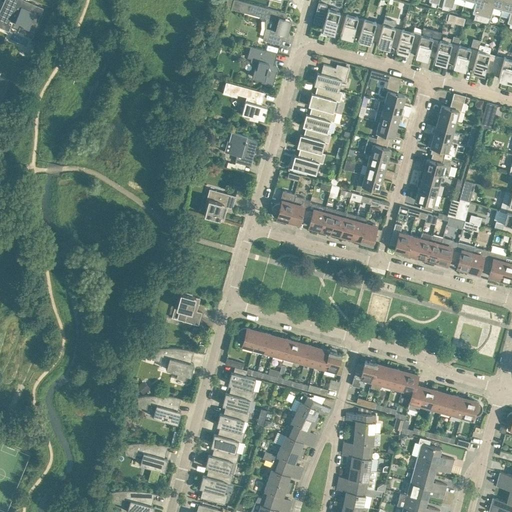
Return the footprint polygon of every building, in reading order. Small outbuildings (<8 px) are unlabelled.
[(4,0),(0,8),(0,26),(8,30),(11,24),(7,22),(9,19),(14,21),(28,28),(33,30),(36,24),(40,15),(43,8),(26,0),(7,0),(6,2),(4,0)] [(287,34),(289,24),(290,20),(285,19),(286,13),(239,0),(232,0),(231,8),(233,9),(233,7),(265,16),(264,17),(265,18),(264,20),(265,28),(261,39),(281,44),(284,33),(287,34)] [(453,0),(443,0),(443,4),(442,8),(448,10),(449,6),(452,7),(453,0)] [(468,0),(475,2),(472,12),(475,13),(474,17),(480,19),(485,0),(468,0)] [(493,7),(501,9),(503,0),(485,0),(480,19),(489,21),(490,17),(493,7)] [(511,0),(503,0),(501,9),(510,11),(507,22),(510,23),(509,26),(511,27),(511,0)] [(340,34),(346,13),(338,11),(339,8),(330,6),(330,9),(328,8),(327,12),(325,11),(327,4),(318,1),(313,21),(321,24),(322,21),(324,22),(322,29),(334,33),(334,29),(341,31),(340,34)] [(448,20),(464,24),(466,17),(450,12),(448,20)] [(358,39),(364,18),(346,13),(340,34),(348,37),(352,38),(353,34),(359,36),(358,39)] [(370,43),(370,42),(371,39),(377,41),(376,44),(377,44),(383,23),(364,18),(358,39),(370,43)] [(384,18),(383,23),(377,44),(389,48),(390,44),(397,46),(396,50),(402,29),(395,26),(396,21),(384,18)] [(423,57),(426,58),(427,58),(427,55),(434,57),(435,57),(440,39),(442,29),(423,24),(421,34),(416,52),(415,55),(423,57)] [(415,55),(421,34),(402,29),(396,50),(408,53),(409,50),(416,51),(415,55)] [(441,39),(440,39),(435,57),(434,60),(445,63),(446,60),(453,62),(452,65),(453,65),(459,44),(450,42),(451,38),(443,35),(441,39)] [(478,49),(459,44),(453,65),(464,69),(465,65),(472,67),(471,70),(472,71),(478,49)] [(250,45),(250,46),(247,57),(258,60),(256,68),(254,67),(252,76),(263,79),(263,82),(261,81),(261,82),(273,85),(276,71),(276,68),(277,68),(277,67),(277,66),(277,65),(276,65),(276,64),(275,64),(273,64),(276,53),(250,45)] [(472,71),(480,73),(483,74),(484,70),(491,72),(496,55),(478,49),(472,71)] [(511,58),(496,55),(491,72),(499,74),(498,78),(509,81),(511,71),(511,58)] [(317,72),(314,84),(342,91),(338,90),(341,79),(345,80),(348,66),(336,63),(335,67),(323,64),(320,73),(317,72)] [(397,92),(401,78),(389,74),(385,90),(387,90),(384,100),(402,105),(405,94),(397,92)] [(0,97),(5,85),(6,86),(7,84),(6,84),(8,79),(0,75),(0,97)] [(267,106),(261,105),(264,93),(265,92),(226,81),(223,93),(237,96),(237,94),(246,96),(242,113),(250,115),(249,119),(257,121),(258,117),(263,119),(265,113),(265,114),(266,111),(265,111),(267,106)] [(311,92),(308,104),(336,112),(333,111),(336,100),(339,101),(342,91),(314,84),(317,85),(315,93),(311,92)] [(465,95),(454,92),(449,107),(441,105),(438,115),(456,120),(459,110),(461,110),(465,95)] [(402,105),(384,100),(379,99),(376,109),(382,111),(399,115),(402,105)] [(306,113),(302,125),(330,132),(333,131),(335,123),(333,121),(336,112),(308,104),(312,105),(309,114),(306,113)] [(379,121),(396,126),(399,115),(376,109),(373,119),(379,121)] [(483,113),(480,125),(489,128),(493,116),(483,113)] [(438,115),(436,125),(453,130),(456,120),(438,115)] [(393,136),(396,126),(379,121),(376,131),(378,132),(376,138),(388,141),(389,135),(393,136)] [(434,132),(433,136),(450,140),(453,130),(436,125),(433,124),(432,126),(431,132),(434,132)] [(299,137),(297,145),(325,153),(321,152),(324,141),(328,142),(330,132),(302,125),(306,126),(304,135),(300,134),(299,137)] [(237,155),(235,161),(246,164),(250,165),(257,140),(246,137),(247,136),(231,131),(228,141),(231,142),(228,152),(237,155)] [(363,152),(370,154),(387,159),(390,148),(386,147),(388,141),(376,138),(367,135),(363,152)] [(432,153),(450,158),(451,154),(453,155),(457,142),(450,140),(433,136),(432,139),(429,138),(428,143),(427,143),(427,146),(432,147),(430,153),(432,153)] [(325,153),(297,145),(297,146),(300,147),(298,155),(294,154),(291,166),(295,167),(294,169),(293,169),(292,170),(306,174),(307,171),(315,173),(319,162),(322,163),(325,153)] [(448,164),(450,158),(432,153),(431,159),(427,158),(426,158),(424,158),(423,158),(424,158),(422,165),(425,166),(424,169),(441,173),(448,175),(451,165),(448,164)] [(384,169),(387,159),(370,154),(367,164),(384,169)] [(367,164),(364,174),(382,179),(384,169),(367,164)] [(424,169),(421,179),(438,183),(441,173),(424,169)] [(288,171),(287,177),(299,180),(300,174),(288,171)] [(379,190),(382,179),(364,174),(360,191),(371,194),(373,188),(379,190)] [(419,186),(418,189),(435,194),(438,183),(421,179),(418,178),(416,185),(419,186)] [(465,180),(463,186),(472,189),(474,182),(465,180)] [(339,185),(336,184),(332,183),(330,191),(337,193),(339,185)] [(250,190),(238,186),(236,192),(249,195),(250,190)] [(431,210),(435,194),(418,189),(415,200),(421,201),(419,207),(431,210)] [(215,217),(224,219),(227,207),(232,208),(236,195),(215,190),(213,200),(208,198),(204,214),(208,215),(207,217),(214,219),(215,217)] [(276,217),(288,220),(295,195),(292,194),(292,192),(285,190),(282,199),(281,199),(281,200),(282,200),(281,203),(280,203),(279,202),(278,202),(277,203),(276,203),(275,203),(274,204),(273,204),(273,205),(272,206),(272,207),(271,208),(271,209),(271,210),(271,211),(272,212),(272,213),(272,214),(273,214),(273,215),(274,215),(275,216),(276,217)] [(511,192),(511,193),(504,191),(499,209),(511,212),(511,192)] [(368,203),(370,197),(362,194),(361,199),(360,201),(368,203)] [(305,219),(310,202),(310,201),(305,199),(305,198),(295,195),(288,220),(298,223),(300,218),(305,219)] [(379,206),(381,200),(370,197),(368,203),(379,206)] [(310,202),(305,219),(310,221),(309,225),(319,228),(325,206),(310,202)] [(330,231),(336,209),(325,206),(319,228),(322,229),(321,231),(326,233),(327,230),(330,231)] [(407,213),(417,216),(419,210),(408,207),(407,213)] [(464,219),(466,210),(457,208),(454,217),(464,219)] [(340,234),(345,217),(346,212),(336,209),(330,231),(333,232),(332,234),(337,236),(339,237),(340,234)] [(511,212),(499,209),(496,219),(493,228),(511,233),(511,232),(511,212)] [(356,214),(355,219),(350,237),(360,240),(365,222),(367,217),(356,214)] [(350,237),(355,219),(345,217),(340,234),(339,237),(341,237),(346,238),(347,236),(350,237)] [(379,240),(382,229),(375,227),(376,225),(375,225),(375,224),(368,222),(368,223),(365,222),(360,240),(371,243),(372,238),(379,240)] [(395,222),(392,232),(389,243),(396,245),(394,249),(405,252),(410,235),(400,232),(402,224),(395,222)] [(415,255),(426,258),(432,235),(422,232),(420,237),(415,255)] [(426,258),(436,261),(441,243),(443,236),(432,234),(432,235),(426,258)] [(405,252),(415,255),(420,237),(410,235),(405,252)] [(448,259),(453,260),(458,242),(453,240),(453,239),(443,236),(441,243),(436,261),(447,263),(448,259)] [(458,242),(453,260),(458,262),(457,266),(459,267),(459,269),(464,270),(464,268),(467,269),(474,246),(458,242)] [(479,267),(485,269),(490,250),(474,246),(467,269),(478,272),(479,267)] [(490,250),(485,269),(490,270),(488,275),(499,278),(504,261),(506,254),(490,250)] [(499,278),(510,281),(511,281),(511,262),(504,261),(499,278)] [(198,324),(201,312),(202,312),(196,310),(200,298),(191,295),(192,293),(185,291),(184,293),(180,292),(176,308),(180,309),(178,319),(198,324)] [(257,330),(247,327),(246,327),(245,326),(244,326),(243,326),(242,327),(241,327),(240,328),(239,328),(239,329),(238,330),(238,331),(237,332),(237,333),(237,334),(237,335),(237,336),(238,336),(238,337),(239,338),(239,339),(240,339),(241,340),(243,341),(242,344),(253,347),(257,330)] [(257,330),(253,347),(263,350),(268,333),(257,330)] [(278,335),(268,333),(263,350),(273,353),(278,335)] [(273,353),(284,356),(288,338),(278,335),(273,353)] [(293,361),(294,359),(298,341),(296,340),(296,339),(291,338),(291,339),(288,338),(284,356),(283,358),(293,361)] [(309,344),(298,341),(294,359),(304,361),(309,344)] [(319,347),(309,344),(304,361),(314,364),(319,347)] [(194,363),(190,362),(193,351),(197,352),(197,351),(194,350),(190,349),(184,348),(178,348),(172,347),(170,347),(166,347),(162,347),(159,347),(153,348),(147,349),(147,350),(150,349),(151,358),(160,361),(160,360),(161,355),(169,357),(166,369),(178,372),(176,378),(184,380),(186,374),(190,375),(194,363)] [(324,367),(329,349),(319,347),(314,364),(324,367)] [(334,371),(341,373),(345,359),(339,357),(340,352),(335,351),(336,349),(330,347),(329,349),(324,367),(335,370),(334,371)] [(228,357),(226,363),(236,365),(237,360),(228,357)] [(364,364),(357,362),(354,373),(361,375),(360,377),(371,380),(376,362),(374,362),(375,360),(370,359),(370,361),(365,359),(364,364)] [(386,365),(376,362),(371,380),(381,383),(386,365)] [(381,383),(392,385),(396,368),(386,365),(381,383)] [(245,375),(246,372),(246,369),(234,366),(233,372),(245,375)] [(407,371),(396,368),(392,385),(402,388),(407,371)] [(231,371),(229,380),(228,383),(231,384),(229,393),(225,392),(253,400),(256,390),(252,389),(255,378),(245,375),(233,372),(231,371)] [(402,388),(412,391),(414,383),(415,383),(417,374),(407,371),(402,388)] [(142,382),(137,386),(144,394),(149,390),(142,382)] [(307,389),(315,391),(317,386),(309,383),(308,385),(307,389)] [(425,386),(415,383),(414,383),(412,391),(409,401),(420,404),(425,386)] [(328,389),(317,386),(315,391),(326,394),(328,389)] [(420,404),(430,406),(435,389),(425,386),(420,404)] [(430,406),(440,409),(445,392),(435,389),(430,406)] [(222,404),(223,404),(226,405),(223,414),(220,412),(219,413),(247,421),(250,411),(247,410),(250,399),(253,400),(225,392),(222,404)] [(455,395),(445,392),(440,409),(451,412),(455,395)] [(290,408),(295,411),(317,421),(318,417),(315,415),(318,409),(321,403),(304,394),(300,401),(295,398),(290,408)] [(181,411),(177,410),(180,398),(184,399),(184,398),(181,398),(178,397),(172,396),(169,395),(166,395),(159,395),(156,395),(153,395),(150,395),(147,395),(140,396),(137,396),(134,397),(137,397),(138,406),(147,408),(146,407),(148,402),(156,405),(153,416),(177,423),(180,414),(181,411)] [(451,412),(461,415),(466,397),(455,395),(451,412)] [(357,397),(356,402),(366,405),(368,399),(357,397)] [(472,414),(473,415),(474,415),(475,415),(476,415),(477,414),(478,414),(479,414),(480,413),(481,412),(481,411),(482,411),(482,410),(482,409),(482,408),(482,407),(482,406),(482,405),(481,403),(480,402),(479,402),(478,401),(477,401),(466,397),(461,415),(471,418),(472,414)] [(376,402),(368,399),(366,405),(374,407),(375,403),(376,402)] [(295,411),(288,428),(306,435),(308,430),(312,423),(315,425),(317,421),(295,411)] [(351,426),(350,430),(374,432),(375,414),(355,412),(354,426),(351,426)] [(247,421),(219,413),(216,425),(220,426),(217,434),(214,433),(242,441),(244,432),(241,431),(244,420),(247,421)] [(396,417),(393,427),(401,429),(403,419),(396,417)] [(281,445),(302,453),(304,449),(300,448),(303,441),(306,435),(288,428),(281,445)] [(372,451),(374,432),(350,430),(350,434),(354,435),(352,448),(372,451)] [(210,445),(212,446),(214,446),(212,455),(208,454),(236,462),(239,452),(235,451),(238,441),(242,441),(214,433),(210,445)] [(429,445),(430,439),(419,436),(418,442),(420,443),(417,455),(452,465),(454,458),(442,455),(441,457),(439,456),(441,448),(429,445)] [(468,447),(470,441),(458,438),(456,444),(468,447)] [(168,458),(164,457),(167,446),(171,446),(168,445),(165,444),(159,443),(156,443),(152,442),(146,442),(140,442),(137,442),(134,442),(130,443),(127,443),(124,444),(121,444),(121,445),(124,444),(125,453),(133,455),(135,450),(143,452),(140,463),(151,467),(151,469),(159,471),(160,469),(164,470),(166,462),(168,458)] [(274,461),(274,462),(292,469),(298,456),(301,457),(302,453),(281,445),(277,454),(265,449),(262,457),(274,461)] [(347,461),(346,465),(369,469),(371,457),(372,451),(352,448),(352,454),(350,462),(347,461)] [(511,452),(501,450),(499,455),(511,458),(511,452)] [(236,462),(208,454),(206,462),(205,466),(208,467),(206,475),(202,474),(202,475),(230,482),(233,473),(229,472),(232,461),(236,462)] [(452,465),(417,455),(413,468),(434,474),(436,466),(438,467),(438,468),(450,472),(452,465)] [(268,479),(290,487),(291,483),(288,482),(290,474),(292,469),(274,462),(268,479)] [(366,487),(369,469),(346,465),(346,470),(349,470),(348,478),(347,484),(366,487)] [(432,481),(434,474),(413,468),(410,481),(445,491),(447,484),(435,480),(434,482),(432,481)] [(511,474),(500,471),(498,478),(511,481),(511,476),(511,475),(511,474)] [(199,486),(200,487),(203,488),(200,497),(225,503),(227,494),(224,493),(227,482),(230,483),(230,482),(202,475),(199,486)] [(511,481),(498,478),(496,485),(509,488),(509,486),(511,487),(510,495),(511,495),(511,481)] [(268,479),(262,497),(281,503),(283,497),(285,490),(288,491),(290,487),(268,479)] [(443,497),(445,491),(410,481),(406,494),(427,499),(429,491),(431,492),(431,494),(443,497)] [(376,489),(382,490),(384,490),(386,483),(383,482),(377,485),(376,489)] [(382,490),(376,489),(366,487),(347,484),(346,490),(344,497),(341,496),(340,501),(363,505),(365,494),(375,497),(376,494),(381,495),(382,490)] [(152,511),(154,505),(151,504),(154,493),(158,494),(158,493),(155,493),(152,492),(149,491),(146,491),(142,490),(139,490),(136,490),(133,490),(127,489),(124,490),(120,490),(117,490),(114,490),(111,491),(108,492),(111,492),(112,501),(120,503),(121,502),(120,502),(122,497),(130,500),(127,511),(130,511),(152,511)] [(403,506),(423,511),(439,511),(440,509),(428,506),(427,508),(425,507),(427,499),(406,494),(400,492),(397,505),(403,506)] [(491,503),(496,505),(511,509),(511,495),(510,495),(507,502),(505,502),(505,500),(493,497),(491,503)] [(260,503),(257,511),(277,511),(279,508),(281,503),(262,497),(260,503)] [(361,511),(363,505),(340,501),(339,505),(342,505),(341,511),(361,511)] [(511,511),(511,509),(496,505),(491,503),(489,510),(496,511),(501,511),(502,511),(503,511),(511,511)]
